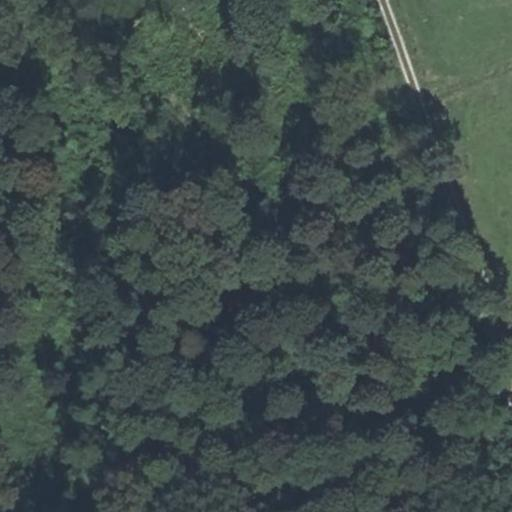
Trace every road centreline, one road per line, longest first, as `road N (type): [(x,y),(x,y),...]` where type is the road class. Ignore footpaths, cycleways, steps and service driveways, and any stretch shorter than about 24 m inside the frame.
road 1 (track): [(511,299),(403,0)]
road 2 (track): [(295,511),(511,431)]
